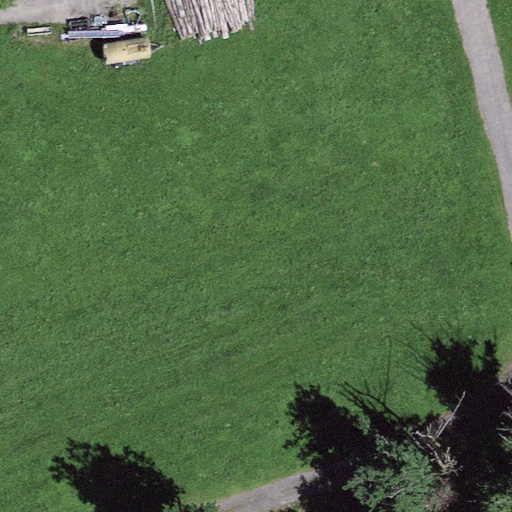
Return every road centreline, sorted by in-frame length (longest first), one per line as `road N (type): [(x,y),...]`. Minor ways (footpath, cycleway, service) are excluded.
road 1 (track): [(207,511),(499,407),(511,310)]
road 2 (track): [(511,279),(465,0)]
